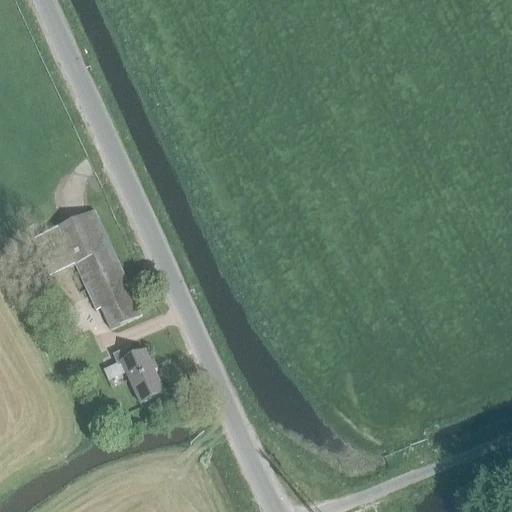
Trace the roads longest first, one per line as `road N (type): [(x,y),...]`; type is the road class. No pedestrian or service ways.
road 1 (tertiary): [(275,511),(42,0)]
road 2 (unclassified): [(329,511),(511,436)]
